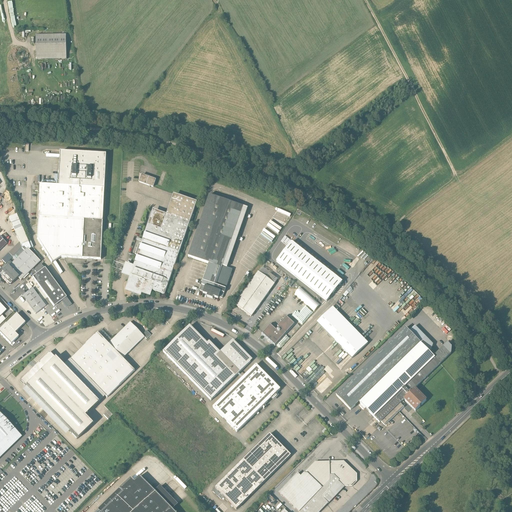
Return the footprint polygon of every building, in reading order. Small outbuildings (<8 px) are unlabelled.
[(66,35),(36,36),(36,60),(66,59),(66,35)] [(60,152),(59,186),(40,185),(37,239),(52,263),(61,257),(101,259),(105,188),(106,154),(60,152)] [(142,175),(139,182),(153,187),(155,180),(142,175)] [(197,202),(174,194),(166,215),(153,210),(133,266),(125,263),(121,275),(129,278),(125,291),(141,297),(142,294),(150,297),(152,291),(164,295),(197,202)] [(232,270),(226,268),(247,208),(209,195),(188,257),(209,264),(200,290),(204,292),(203,294),(208,296),(207,297),(212,299),(213,297),(218,299),(219,297),(222,298),(232,270)] [(9,218),(19,243),(21,246),(28,242),(16,215),(9,218)] [(12,258),(15,260),(27,249),(28,250),(30,248),(30,247),(33,246),(31,241),(28,242),(21,246),(22,249),(12,258)] [(2,260),(6,264),(9,261),(12,258),(22,249),(21,246),(19,243),(2,260)] [(292,243),(276,262),(327,302),(332,296),(342,282),(293,244),(292,243)] [(28,250),(27,249),(15,260),(6,269),(2,272),(2,273),(0,275),(10,286),(17,278),(20,281),(40,262),(28,250)] [(37,274),(32,278),(54,307),(62,301),(67,306),(68,305),(69,307),(71,305),(45,268),(41,265),(35,271),(37,274)] [(261,269),(235,305),(251,317),(277,280),(261,269)] [(32,289),(23,296),(36,314),(46,306),(32,289)] [(415,294),(401,308),(408,314),(421,301),(415,294)] [(402,297),(405,302),(410,298),(406,294),(402,297)] [(352,359),(367,344),(333,308),(317,323),(352,359)] [(5,324),(0,329),(0,334),(10,345),(18,337),(15,333),(25,324),(16,315),(6,324),(5,324)] [(270,325),(262,334),(275,346),(294,325),(286,317),(278,327),(279,328),(276,331),(270,325)] [(112,340),(108,344),(123,358),(144,337),(142,335),(130,322),(127,326),(112,340)] [(190,326),(163,352),(211,401),(252,360),(233,340),(220,353),(209,342),(207,344),(190,326)] [(420,344),(430,353),(433,345),(415,327),(409,332),(420,344)] [(101,329),(98,333),(100,335),(108,344),(112,340),(101,329)] [(336,396),(350,410),(359,402),(360,403),(420,344),(409,332),(405,329),(336,396)] [(142,335),(144,337),(147,339),(151,335),(147,331),(142,335)] [(70,360),(105,396),(107,398),(135,370),(123,358),(108,344),(100,335),(98,333),(90,340),(70,360)] [(441,350),(433,357),(440,364),(451,354),(451,347),(447,343),(447,344),(441,350)] [(420,344),(360,403),(379,423),(381,421),(400,403),(404,399),(415,389),(417,387),(440,364),(433,357),(431,355),(430,353),(420,344)] [(31,371),(20,381),(26,386),(69,431),(77,439),(92,424),(84,416),(105,396),(70,360),(69,360),(62,367),(49,353),(34,367),(33,369),(31,371)] [(256,365),(213,408),(237,432),(280,390),(256,365)] [(69,431),(26,386),(22,390),(65,434),(69,431)] [(414,410),(415,411),(426,401),(415,389),(404,399),(414,410)] [(400,403),(381,421),(385,425),(399,412),(404,407),(400,403)] [(0,457),(22,437),(0,414),(0,457)] [(270,435),(215,488),(223,497),(236,510),(291,456),(270,435)] [(329,462),(329,464),(315,464),(306,474),(304,473),(300,477),(297,474),(279,493),(298,511),(319,511),(344,487),(352,487),(351,485),(354,482),(357,482),(356,474),(344,462),(329,462)] [(172,511),(178,506),(160,488),(155,493),(140,478),(134,483),(131,480),(120,491),(98,511),(99,511),(172,511)] [(355,505),(377,484),(371,478),(368,482),(370,484),(367,487),(369,489),(367,491),(366,489),(360,494),(358,492),(349,500),(355,505)] [(223,497),(215,488),(213,491),(221,499),(223,497)]
